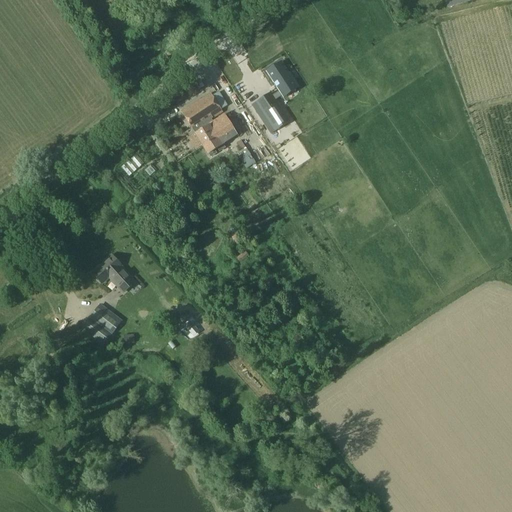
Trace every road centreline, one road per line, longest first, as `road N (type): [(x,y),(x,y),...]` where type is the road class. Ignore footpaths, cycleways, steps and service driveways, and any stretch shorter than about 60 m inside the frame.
road 1 (unclassified): [(0,218),(270,0)]
road 2 (track): [(344,194),(454,129),(458,118),(427,29),(443,16),(502,0)]
